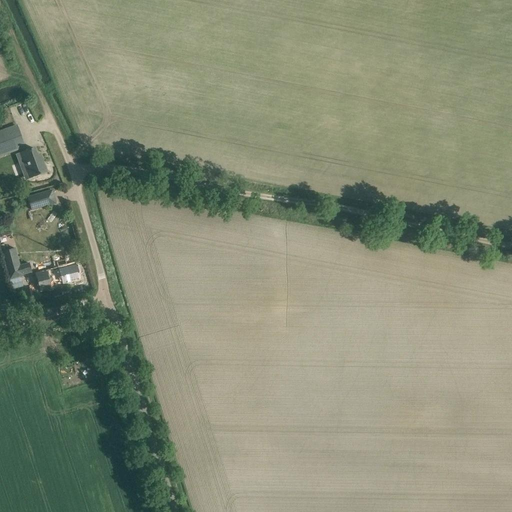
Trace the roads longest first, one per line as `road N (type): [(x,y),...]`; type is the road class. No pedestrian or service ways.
road 1 (track): [(69,157),(511,244)]
road 2 (unclassified): [(176,511),(106,298)]
road 3 (track): [(69,157),(0,4)]
road 4 (unclassified): [(106,298),(69,157)]
